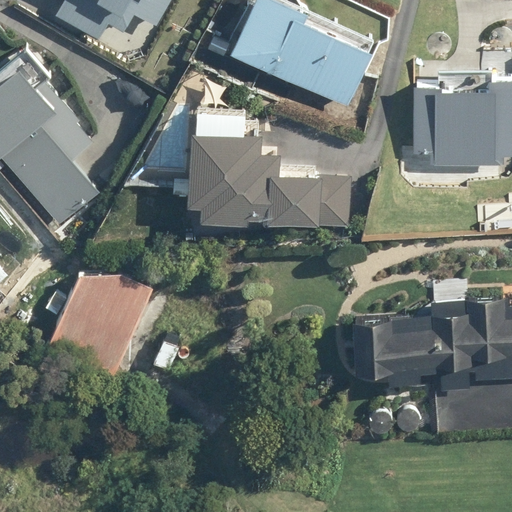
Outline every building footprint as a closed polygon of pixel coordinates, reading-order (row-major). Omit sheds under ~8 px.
[(60,0),(57,5),(99,30),(109,14),(124,22),(136,4),(157,16),(166,0),(60,0)] [(376,37),(294,0),(255,0),(235,45),(349,97),(376,37)] [(24,44),(0,63),(0,149),(60,223),(101,190),(74,156),(99,136),(24,44)] [(504,160),(504,151),(511,150),(511,74),(491,74),(491,81),(415,80),(415,150),(431,150),(431,160),(504,160)] [(261,116),(193,112),(189,187),(201,188),(201,202),(248,205),(249,200),(269,201),(268,206),(305,207),(304,216),(351,219),(354,167),(258,161),(261,116)] [(0,280),(11,270),(0,259),(0,280)] [(138,322),(69,291),(56,319),(125,350),(138,322)] [(480,377),(511,375),(511,295),(435,300),(436,314),(358,317),(361,372),(394,370),(394,382),(424,381),(424,373),(445,371),(445,389),(473,387),(472,370),(479,370),(480,377)] [(167,337),(157,360),(172,367),(182,344),(167,337)] [(400,425),(402,427),(408,430),(410,430),(413,430),(415,429),(418,429),(420,427),(422,426),(423,424),(425,422),(426,419),(426,417),(426,414),(426,412),(425,409),(424,407),(423,405),(421,403),(419,402),(417,401),(414,400),(412,400),(409,400),(407,400),(404,401),(402,403),(400,404),(399,406),(397,408),(397,411),(396,413),(396,416),(396,418),(397,421),(398,423),(400,425)] [(373,435),(376,436),(379,436),(382,436),(384,436),(387,435),(389,433),(391,431),(393,429),(394,427),(395,424),(396,422),(396,419),(395,416),(394,414),(393,411),(391,409),(389,407),(386,406),(384,405),(381,405),(378,405),(376,405),(373,406),(371,408),(369,409),(367,412),(366,414),(365,416),(364,419),(364,422),(365,425),(366,427),(367,430),(369,432),(371,433),(373,435)]
